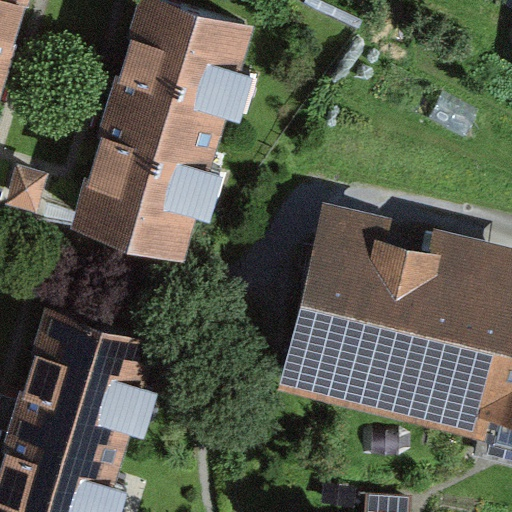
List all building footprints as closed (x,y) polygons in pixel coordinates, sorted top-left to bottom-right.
[(0,0),(0,169),(17,174),(61,0),(0,0)] [(287,17),(221,0),(160,0),(105,207),(227,240),(287,17)] [(27,157),(10,193),(37,206),(54,170),(27,157)] [(511,402),(511,241),(327,202),(289,381),(482,422),(487,397),(511,402)] [(147,511),(195,340),(72,306),(15,511),(147,511)]
